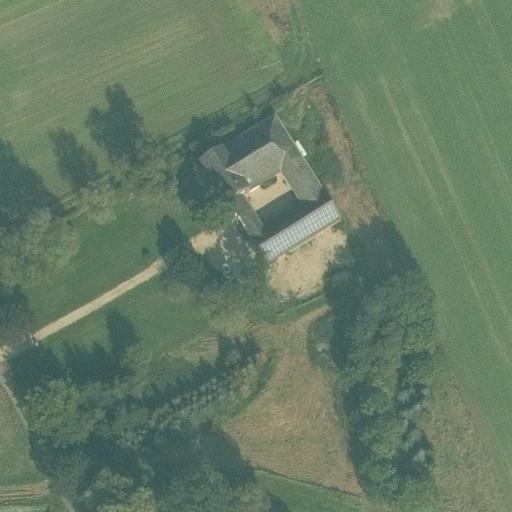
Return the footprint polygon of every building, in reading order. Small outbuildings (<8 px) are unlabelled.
[(275,119),(223,152),(249,193),(258,187),(261,191),(265,189),(263,184),(280,174),(287,169),(297,170),(305,165),(275,119)] [(223,152),(222,150),(199,165),(227,207),(229,206),(241,198),(249,193),(223,152)] [(305,165),(297,170),(287,169),(280,174),(301,207),(323,193),(305,165)] [(262,232),(249,239),(267,267),(340,221),(323,193),(301,207),(262,232)] [(229,206),(235,216),(247,208),(241,198),(229,206)] [(243,229),(255,221),(247,208),(235,216),(243,229)] [(255,221),(243,229),(249,239),(262,232),(255,221)]
